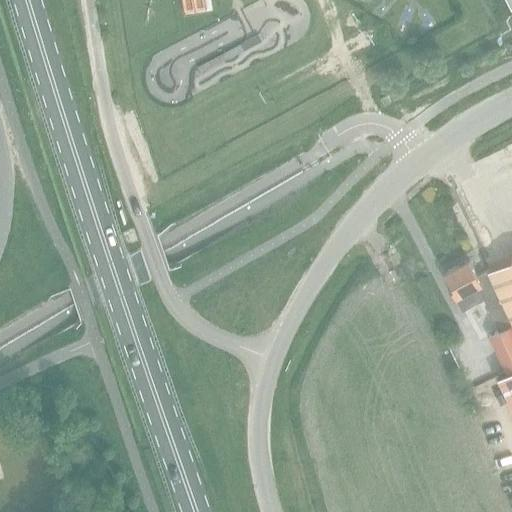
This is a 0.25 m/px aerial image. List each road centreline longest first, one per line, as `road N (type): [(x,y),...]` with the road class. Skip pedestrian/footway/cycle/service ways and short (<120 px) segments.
road 1 (primary): [(26,0),(193,511)]
road 2 (unclassified): [(0,339),(352,128),(383,126),(418,160)]
road 3 (unclassified): [(272,359),(190,324),(168,301),(110,136),(87,0)]
road 4 (unclassified): [(418,160),(337,241),(272,359)]
road 5 (unclassified): [(272,359),(258,440),(273,511)]
